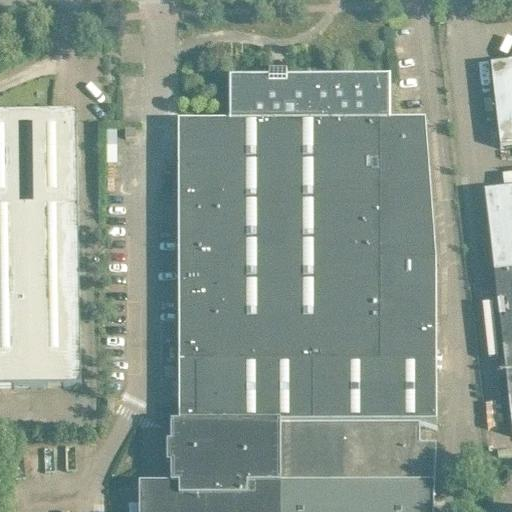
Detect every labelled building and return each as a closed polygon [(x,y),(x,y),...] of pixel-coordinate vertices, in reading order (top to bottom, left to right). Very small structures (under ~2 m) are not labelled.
[(511,65),(491,68),(500,150),(511,148),(511,65)] [(287,83),(287,77),(269,77),(269,83),(230,83),(230,125),(178,125),(179,427),(179,468),(171,468),(171,487),(139,488),(139,511),(433,511),(436,447),(419,447),(419,426),(436,427),(436,265),(425,125),(390,125),(389,83),(287,83)] [(0,116),(0,390),(79,390),(77,212),(76,115),(0,116)] [(135,130),(125,130),(125,140),(135,140),(135,130)] [(511,177),(503,178),(504,194),(485,196),(511,433),(511,177)]
